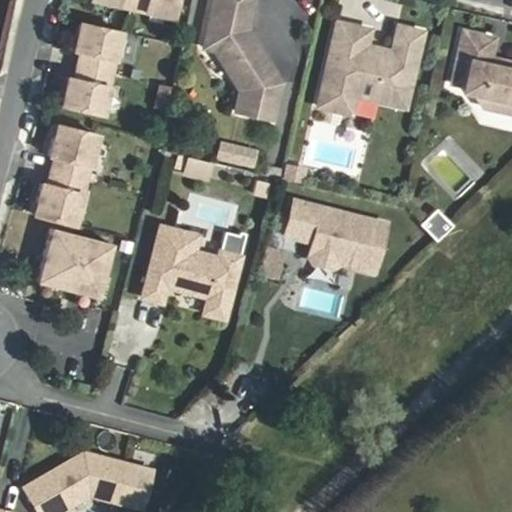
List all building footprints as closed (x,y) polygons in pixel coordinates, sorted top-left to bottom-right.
[(102,0),(138,8),(139,0),(102,0)] [(139,0),(138,8),(179,18),(182,0),(139,0)] [(263,63),(265,56),(254,39),(263,0),(224,0),(210,56),(221,59),(246,99),(241,120),(278,129),(287,93),(272,68),(268,70),(263,63)] [(131,27),(90,17),(81,53),(95,56),(93,62),(121,68),(131,27)] [(403,107),(421,32),(396,26),(390,51),(380,49),(379,54),(364,51),(365,45),(369,30),(336,22),(321,88),(353,95),(403,107)] [(503,46),(472,40),(461,91),(488,97),(486,105),(493,115),(511,119),(511,68),(504,74),(499,66),(503,46)] [(379,54),(380,49),(365,45),(364,51),(379,54)] [(92,68),(79,65),(70,100),(111,110),(121,68),(93,62),(92,68)] [(349,113),(353,95),(321,88),(316,106),(349,113)] [(107,129),(66,120),(58,151),(64,153),(61,166),(96,175),(107,129)] [(340,161),(341,127),(308,126),(307,160),(340,161)] [(250,165),(254,151),(222,143),(218,157),(250,165)] [(187,156),(184,171),(204,176),(208,161),(187,156)] [(300,182),(303,169),(286,165),(283,178),(300,182)] [(52,178),(44,210),(85,220),(96,175),(61,166),(58,180),(52,178)] [(379,280),(391,232),(299,210),(290,244),(308,249),(309,244),(319,247),(314,264),(319,271),(337,276),(344,272),(379,280)] [(448,227),(435,213),(422,226),(435,240),(448,227)] [(203,238),(166,229),(150,300),(169,305),(174,284),(180,286),(185,290),(184,291),(215,299),(236,303),(246,258),(226,253),(224,260),(200,254),(203,238)] [(117,249),(56,233),(42,287),(103,303),(117,249)] [(285,256),(270,252),(268,262),(282,265),(285,256)] [(263,281),(277,285),(282,265),(268,262),(263,281)] [(306,288),(301,305),(335,315),(340,298),(306,288)] [(236,303),(215,299),(211,315),(232,319),(236,303)] [(67,468),(33,488),(47,511),(68,511),(98,495),(127,502),(137,464),(92,453),(82,459),(84,464),(74,469),(67,468)] [(26,511),(27,511),(0,503),(0,511),(26,511)]
